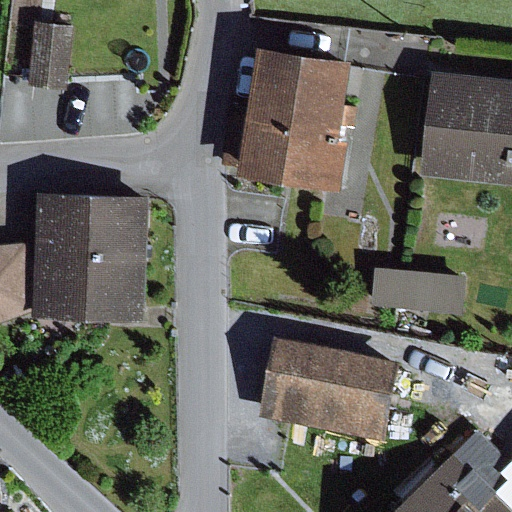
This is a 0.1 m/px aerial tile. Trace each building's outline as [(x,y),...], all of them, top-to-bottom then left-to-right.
[(73,27),(35,23),(28,86),(66,91),(73,27)] [(350,64),(258,50),(238,180),(341,195),(349,145),(339,143),(350,64)] [(511,82),(431,74),(420,177),(511,187),(511,82)] [(148,199),(37,195),(34,271),(33,313),(32,320),(144,324),(148,199)] [(34,271),(28,244),(0,246),(0,324),(33,313),(34,271)] [(462,317),(466,279),(376,270),(372,308),(462,317)] [(399,365),(274,339),(258,417),(383,443),(399,365)] [(511,511),(511,465),(477,431),(396,511),(511,511)]
